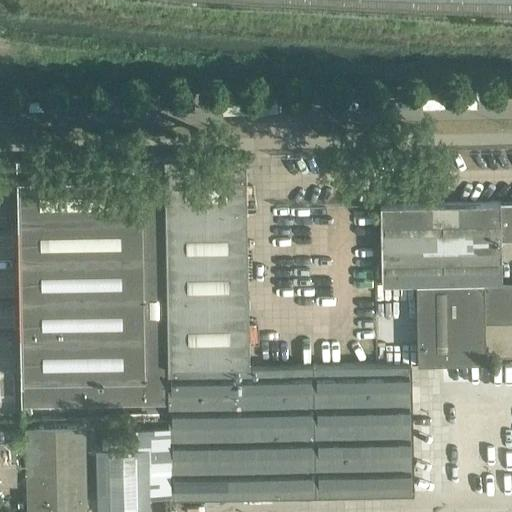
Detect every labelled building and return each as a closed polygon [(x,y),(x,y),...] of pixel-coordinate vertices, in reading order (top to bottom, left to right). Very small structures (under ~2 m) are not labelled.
[(249,365),(245,156),(164,158),(165,254),(168,367),(249,365)] [(165,254),(164,158),(163,158),(163,157),(16,159),(18,257),(165,254)] [(501,281),(501,242),(511,242),(511,202),(500,203),(500,202),(380,204),(382,283),(417,283),(501,281)] [(168,367),(165,254),(18,257),(21,404),(168,401),(168,367)] [(485,321),(511,321),(511,280),(501,281),(417,283),(418,362),(486,361),(485,321)] [(408,363),(407,284),(376,284),(377,363),(408,363)] [(413,445),(411,363),(408,363),(377,363),(249,365),(168,367),(168,401),(168,416),(170,497),(316,495),(413,493),(413,466),(417,466),(418,471),(429,471),(429,445),(413,445)] [(168,416),(168,401),(21,404),(21,419),(168,416)] [(85,511),(84,425),(26,426),(28,511),(85,511)] [(0,483),(16,483),(15,428),(0,428),(0,483)] [(132,449),(132,441),(113,442),(113,450),(132,449)] [(137,472),(136,456),(87,456),(88,473),(137,472)]
